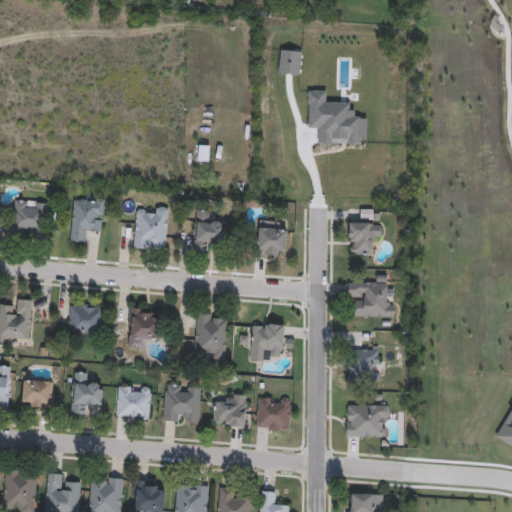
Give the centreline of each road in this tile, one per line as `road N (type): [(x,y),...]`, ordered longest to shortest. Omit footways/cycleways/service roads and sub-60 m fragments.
road 1 (residential): [(0,436),(511,481)]
road 2 (residential): [(0,264),(318,291)]
road 3 (residential): [(317,511),(318,206)]
